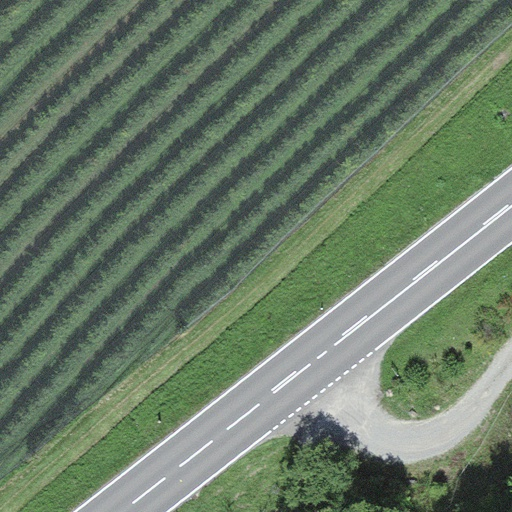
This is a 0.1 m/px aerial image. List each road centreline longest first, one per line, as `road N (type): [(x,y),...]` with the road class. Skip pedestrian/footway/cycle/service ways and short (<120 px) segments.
road 1 (primary): [(127,511),(511,208)]
road 2 (track): [(311,367),(366,431),(429,450),(475,438),(511,403)]
